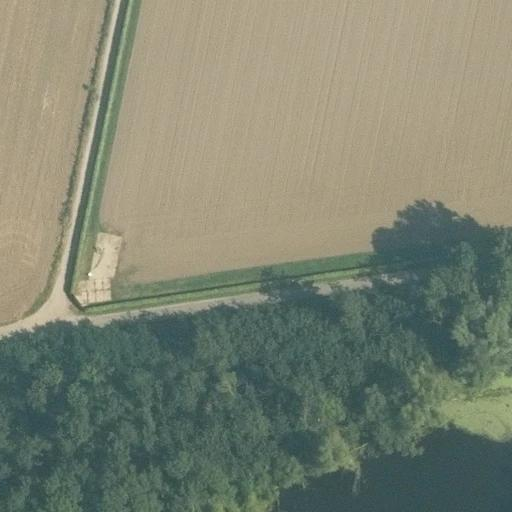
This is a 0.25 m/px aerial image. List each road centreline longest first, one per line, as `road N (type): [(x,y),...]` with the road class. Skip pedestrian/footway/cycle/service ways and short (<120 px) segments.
road 1 (unclassified): [(511,266),(0,340)]
road 2 (track): [(118,0),(51,333)]
